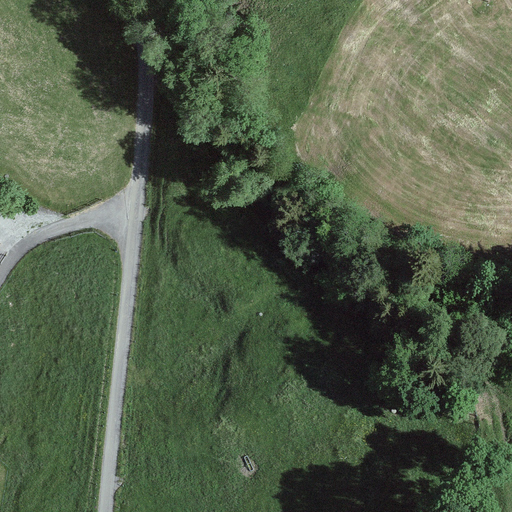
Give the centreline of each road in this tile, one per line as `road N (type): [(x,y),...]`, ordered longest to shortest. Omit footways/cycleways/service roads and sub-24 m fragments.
road 1 (track): [(511,363),(336,339),(208,190),(145,44)]
road 2 (unclassified): [(107,511),(147,91),(138,0)]
